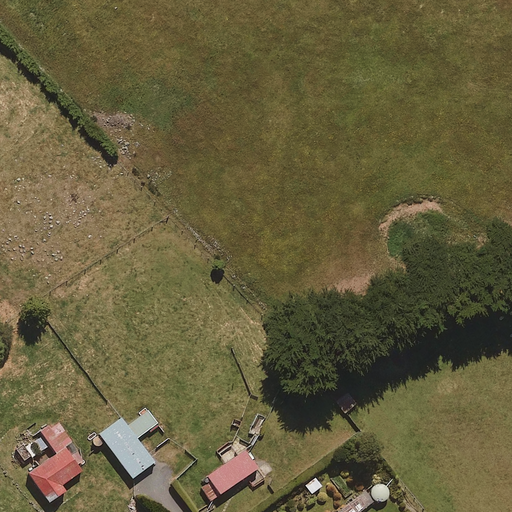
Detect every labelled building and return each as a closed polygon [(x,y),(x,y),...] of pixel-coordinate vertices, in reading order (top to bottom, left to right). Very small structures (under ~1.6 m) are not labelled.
[(157,425),(147,412),(127,427),(120,419),(98,435),(132,480),(154,464),(136,440),(157,425)] [(49,447),(56,456),(28,476),(49,504),(65,493),(61,487),(80,473),(75,466),(85,459),(58,422),(40,435),(49,447)] [(49,447),(40,435),(17,452),(26,464),(49,447)] [(221,457),(226,463),(196,483),(209,503),(259,470),(246,450),(237,456),(233,449),(221,457)] [(360,511),(372,503),(364,492),(337,511),(360,511)]
